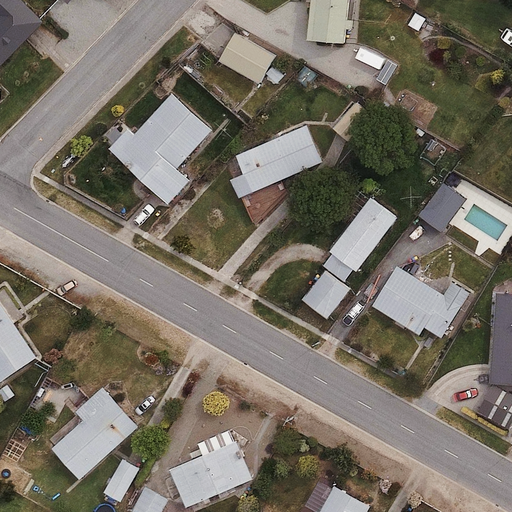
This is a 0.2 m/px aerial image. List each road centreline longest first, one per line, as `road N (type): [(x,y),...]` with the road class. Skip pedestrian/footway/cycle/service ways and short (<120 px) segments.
road 1 (tertiary): [(0,199),(511,488)]
road 2 (residential): [(0,181),(173,0)]
